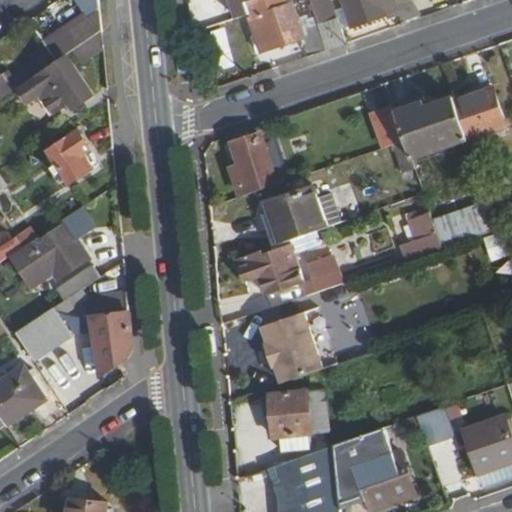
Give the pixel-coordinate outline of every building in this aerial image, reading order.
[(201,0),(205,20),(243,15),(239,2),(238,0),(232,0),(225,2),(225,0),(201,0)] [(245,17),(250,35),(256,50),(265,47),(297,36),(303,56),(322,50),(306,6),(290,11),(286,0),(279,0),(280,5),(245,17)] [(286,0),(290,11),(306,6),(322,50),(340,44),(333,25),(326,8),(330,6),(329,4),(328,0),(286,0)] [(345,21),(339,0),(329,4),(330,6),(326,8),(333,25),(345,21)] [(338,0),(347,25),(380,14),(393,10),(391,2),(390,0),(338,0)] [(72,38),(50,53),(57,63),(66,56),(73,52),(101,33),(99,14),(71,34),(72,38)] [(101,33),(73,52),(81,64),(103,50),(101,33)] [(50,53),(7,82),(3,77),(0,79),(0,100),(25,85),(57,63),(50,53)] [(57,63),(25,85),(36,101),(43,97),(56,115),(69,105),(72,110),(93,97),(66,56),(57,63)] [(450,101),(463,139),(464,140),(503,126),(489,87),(450,101)] [(390,114),(399,141),(405,159),(463,139),(450,101),(448,96),(420,106),(418,102),(389,112),(390,114)] [(379,118),(388,145),(399,141),(390,114),(379,118)] [(49,153),(70,184),(86,173),(77,158),(89,149),(78,133),(49,153)] [(229,165),(239,196),(271,185),(253,133),(231,141),(238,162),(229,165)] [(388,145),(397,171),(408,167),(405,159),(399,141),(388,145)] [(259,205),(274,245),(284,241),(315,231),(319,229),(310,201),(306,189),(259,205)] [(310,201),(319,229),(334,225),(324,196),(310,201)] [(394,247),(399,263),(437,251),(429,227),(423,210),(416,212),(417,217),(404,222),(410,242),(394,247)] [(416,212),(402,217),(404,222),(417,217),(416,212)] [(429,227),(437,251),(496,231),(490,217),(448,231),(444,222),(429,227)] [(40,245),(64,276),(89,257),(65,226),(40,245)] [(274,245),(232,259),(239,281),(254,276),(260,294),(298,281),(289,253),(315,243),(311,232),(284,241),(274,245)] [(498,232),(480,239),(490,261),(507,254),(498,232)] [(16,233),(0,246),(0,264),(25,243),(16,233)] [(298,264),(307,294),(342,283),(333,253),(298,264)] [(94,263),(59,286),(67,298),(102,275),(94,263)] [(92,295),(106,374),(131,359),(132,359),(128,313),(122,314),(118,291),(92,295)] [(55,306),(18,332),(37,360),(75,334),(55,306)] [(273,367),(279,384),(321,370),(302,313),(260,327),(266,345),(264,346),(271,368),(273,367)] [(73,319),(76,334),(96,330),(93,315),(73,319)] [(0,381),(0,409),(9,423),(11,425),(50,399),(26,364),(0,381)] [(267,394),(270,437),(283,436),(284,449),(306,447),(305,433),(308,433),(305,391),(267,394)] [(417,416),(427,444),(452,435),(443,406),(417,416)] [(0,409),(0,429),(9,423),(0,409)] [(465,429),(479,469),(511,458),(511,441),(504,416),(465,429)] [(332,445),(336,474),(356,467),(358,467),(349,439),(342,441),(332,445)] [(277,507),(277,511),(340,511),(336,474),(332,445),(267,468),(275,493),(291,490),(292,502),(277,507)] [(356,467),(371,508),(415,493),(401,452),(358,467),(356,467)] [(275,493),(277,507),(292,502),(291,490),(275,493)] [(72,500),(70,511),(107,511),(108,503),(72,500)]
